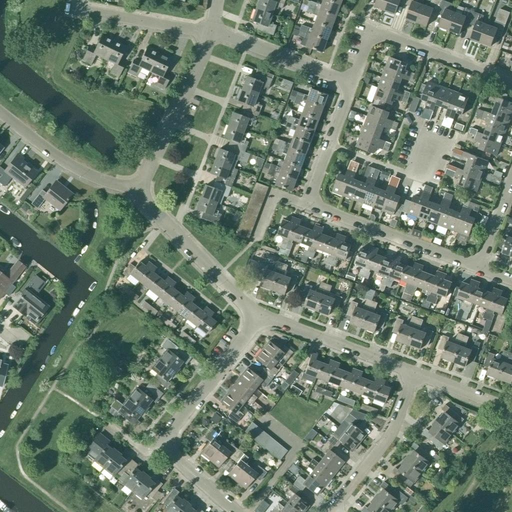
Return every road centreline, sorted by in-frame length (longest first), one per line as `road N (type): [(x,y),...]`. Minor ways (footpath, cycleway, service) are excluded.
road 1 (residential): [(350,83),(306,203),(477,268)]
road 2 (residential): [(259,321),(162,448),(233,511)]
road 3 (residential): [(511,84),(370,30),(350,83)]
road 4 (residential): [(137,192),(213,30)]
road 5 (unclassified): [(259,321),(137,192)]
road 6 (unclassified): [(413,375),(259,321)]
road 7 (unclassified): [(137,192),(78,175),(0,114)]
road 8 (residential): [(336,507),(392,431),(413,375)]
road 9 (residential): [(213,30),(71,8),(73,0)]
road 10 (residential): [(350,83),(213,30)]
